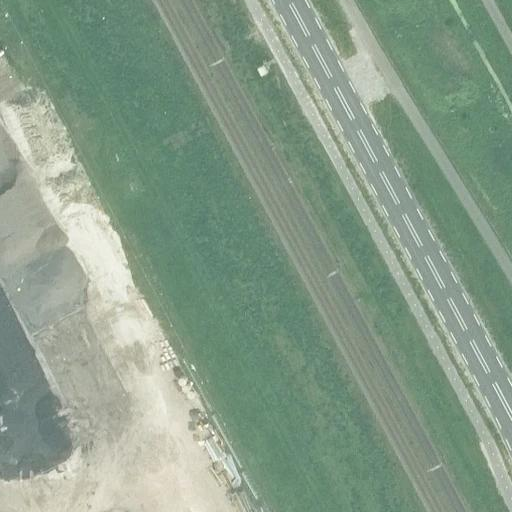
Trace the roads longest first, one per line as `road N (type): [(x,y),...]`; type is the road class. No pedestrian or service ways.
road 1 (secondary): [(285,0),(511,419)]
road 2 (unclassified): [(511,277),(345,0)]
